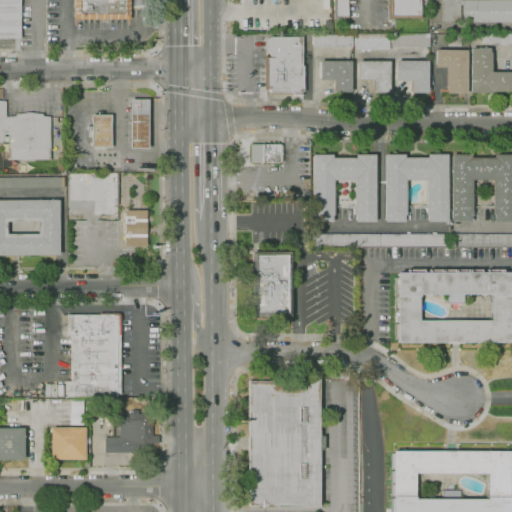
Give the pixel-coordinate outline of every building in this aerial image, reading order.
[(19,0),(20,39),(0,39),(0,0),(19,0)] [(130,0),(130,19),(74,19),(74,0),(130,0)] [(348,0),(348,19),(333,19),(332,0),(348,0)] [(422,0),(422,19),(387,19),(387,0),(422,0)] [(511,0),(511,23),(442,24),(442,0),(511,0)] [(389,50),(354,50),(354,34),(389,34),(389,50)] [(429,49),(391,48),(391,34),(429,34),(429,49)] [(483,44),(482,35),(511,34),(511,45),(494,46),(483,44)] [(352,48),(312,47),(312,35),(352,35),(352,48)] [(302,96),(292,96),(292,92),(269,92),(269,87),(266,87),(266,58),(269,58),(269,54),(265,54),(265,38),(269,38),(269,37),(301,38),(301,66),(303,66),(303,92),(302,92),(302,96)] [(511,92),(492,92),(492,94),(469,94),(470,48),(489,49),(489,53),(490,53),(490,72),(511,72),(511,92)] [(466,93),(446,93),(446,67),(434,67),(434,50),(466,50),(466,93)] [(351,93),(334,93),(334,80),(319,80),(319,61),(350,61),(351,93)] [(389,94),(372,94),(372,80),(357,80),(357,61),(389,62),(389,94)] [(427,94),(411,94),(411,80),(396,81),(395,61),(427,61),(427,94)] [(147,149),(130,148),(130,100),(148,100),(147,149)] [(49,160),(8,160),(8,142),(0,142),(0,101),(5,101),(5,116),(15,116),(15,114),(28,113),(42,114),(42,116),(49,117),(49,160)] [(111,148),(91,148),(91,115),(110,115),(111,148)] [(281,163),(249,163),(249,144),(281,144),(281,163)] [(375,222),(355,222),(355,215),(354,215),(354,179),(333,179),(333,215),(331,215),(331,222),(312,222),(312,155),(331,155),(331,158),(355,158),(355,155),(375,155),(375,222)] [(447,222),(428,222),(428,215),(426,215),(426,179),(405,179),(405,215),(404,215),(404,222),(384,222),(384,155),(403,155),(403,158),(427,158),(427,155),(447,155),(447,222)] [(511,222),(493,222),(493,215),(492,215),(492,180),(472,180),(471,214),(470,214),(470,222),(450,222),(451,155),(470,155),(470,158),(494,158),(494,155),(511,155),(511,222)] [(63,187),(0,187),(0,177),(63,177),(63,187)] [(59,255),(0,255),(0,200),(58,200),(59,255)] [(146,246),(124,246),(124,211),(145,210),(146,246)] [(379,246),(312,246),(312,234),(379,234),(379,246)] [(447,246),(379,246),(379,234),(447,234),(447,246)] [(511,246),(450,246),(450,234),(511,234),(511,246)] [(291,316),(252,317),(251,252),(290,252),(291,316)] [(511,343),(396,343),(396,340),(394,340),(393,279),(396,279),(396,273),(407,273),(407,271),(421,271),(421,273),(428,273),(428,270),(440,270),(440,273),(442,273),(442,270),(453,270),(453,273),(455,273),(455,271),(467,271),(467,273),(469,273),(469,271),(480,271),(480,273),(486,273),(486,271),(502,271),(502,273),(511,272),(511,343)] [(116,398),(65,398),(65,382),(71,382),(71,336),(66,336),(66,324),(60,324),(60,315),(98,315),(98,313),(120,313),(120,335),(120,394),(116,394),(116,398)] [(319,507),(263,507),(262,505),(248,506),(247,381),(272,381),(272,386),(297,385),(297,381),(317,380),(318,436),(323,436),(324,450),(318,450),(319,507)] [(70,424),(70,400),(83,400),(84,424),(70,424)] [(150,453),(104,453),(104,437),(118,437),(118,425),(120,425),(120,414),(153,414),(153,425),(152,425),(152,436),(158,436),(158,443),(150,443),(150,453)] [(85,459),(50,460),(50,427),(85,427),(85,444),(88,444),(88,457),(85,457),(85,459)] [(23,460),(0,460),(0,428),(23,428),(23,460)] [(392,511),(393,451),(509,452),(509,455),(511,455),(511,511),(392,511)]
